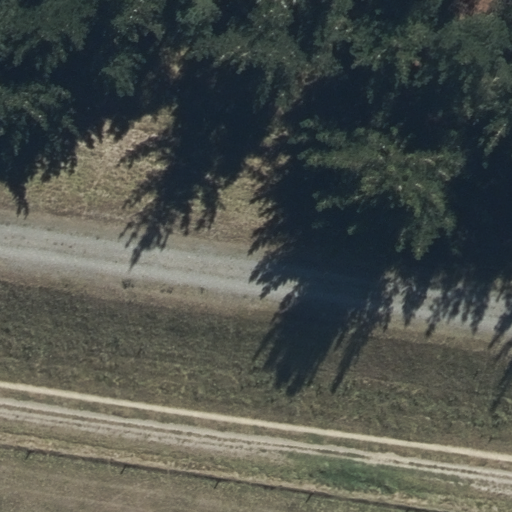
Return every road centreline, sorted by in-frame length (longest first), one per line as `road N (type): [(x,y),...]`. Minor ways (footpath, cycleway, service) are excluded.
road 1 (track): [(0,418),(511,494)]
road 2 (track): [(0,236),(511,307)]
